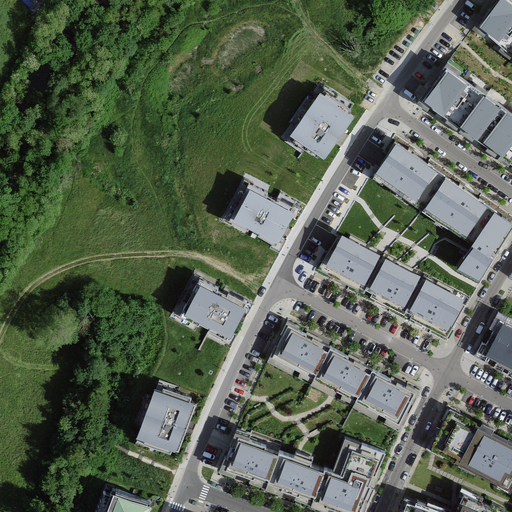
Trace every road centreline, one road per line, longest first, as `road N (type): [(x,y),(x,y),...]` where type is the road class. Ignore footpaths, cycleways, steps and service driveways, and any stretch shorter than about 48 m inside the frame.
road 1 (residential): [(277,282),(185,484)]
road 2 (residential): [(277,282),(385,103)]
road 3 (residential): [(446,371),(277,282)]
road 4 (residential): [(381,511),(446,371)]
road 5 (residential): [(511,192),(385,103)]
road 6 (residential): [(446,371),(511,260)]
road 7 (residential): [(385,103),(460,0)]
